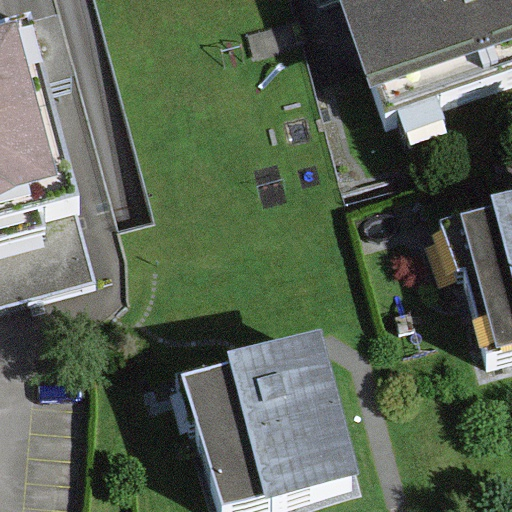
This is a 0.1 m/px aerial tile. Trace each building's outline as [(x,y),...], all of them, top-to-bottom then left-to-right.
[(511,0),(333,0),(387,143),(511,96),(511,0)] [(26,35),(0,42),(0,240),(76,220),(26,35)] [(0,323),(97,298),(76,220),(0,240),(0,323)] [(511,237),(460,252),(499,388),(511,384),(511,237)] [(312,511),(361,497),(321,366),(185,408),(216,511),(312,511)]
